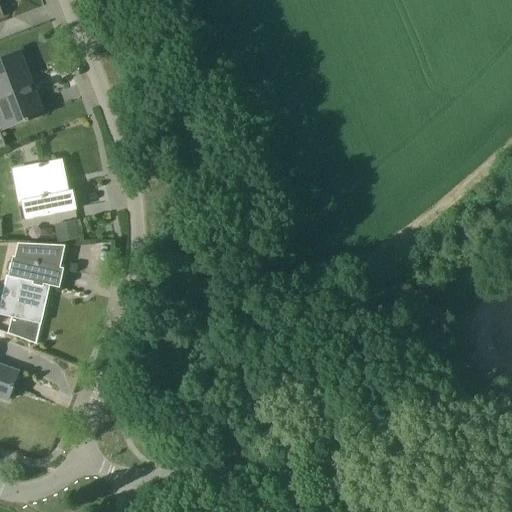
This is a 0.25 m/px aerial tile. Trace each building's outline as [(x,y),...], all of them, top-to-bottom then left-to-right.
[(20,54),(0,61),(0,110),(7,129),(44,115),(20,54)] [(62,162),(18,171),(27,220),(75,211),(72,192),(68,193),(62,162)] [(75,220),(54,224),(58,243),(79,239),(75,220)] [(43,335),(54,287),(59,288),(64,269),(16,257),(3,313),(13,315),(12,318),(18,320),(16,329),(43,335)] [(0,398),(8,401),(19,373),(0,365),(0,398)]
